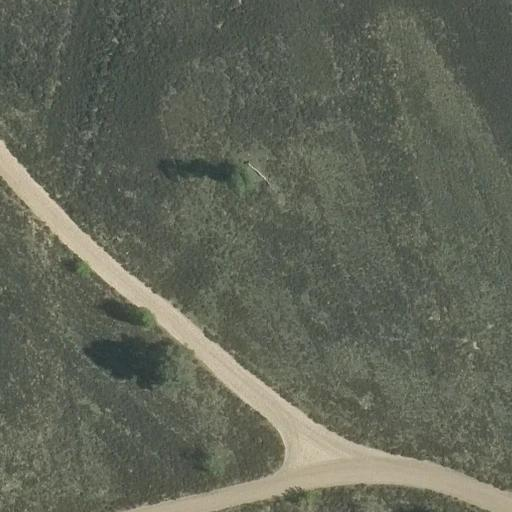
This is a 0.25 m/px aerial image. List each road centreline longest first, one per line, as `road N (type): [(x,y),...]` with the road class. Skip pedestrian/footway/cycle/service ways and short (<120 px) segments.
road 1 (track): [(358,463),(100,265),(0,151)]
road 2 (track): [(511,507),(468,484),(358,463),(180,511)]
